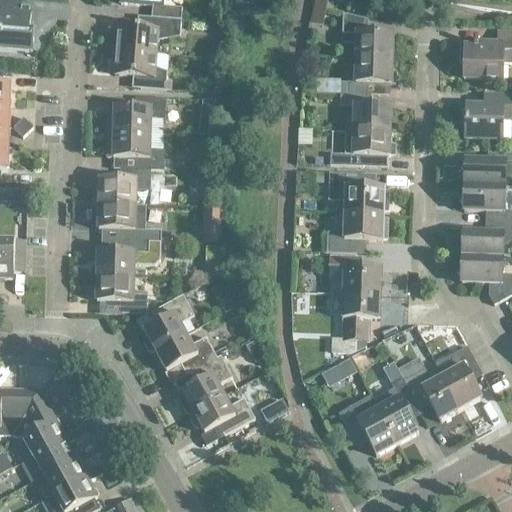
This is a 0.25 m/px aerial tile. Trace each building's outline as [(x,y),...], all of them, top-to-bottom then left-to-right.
[(0,0),(0,53),(32,56),(33,39),(29,39),(31,14),(13,13),(14,0),(0,0)] [(163,0),(120,0),(120,6),(152,8),(151,20),(180,23),(181,11),(162,9),(163,0)] [(308,27),(323,28),(328,3),(315,0),(313,0),(309,25),(308,27)] [(356,61),(392,63),(393,38),(367,37),(368,23),(343,17),(342,46),(356,46),(356,61)] [(157,44),(168,42),(179,40),(180,23),(151,20),(146,20),(145,32),(118,30),(116,54),(156,57),(157,44)] [(511,69),(511,46),(464,45),(460,45),(460,65),(464,65),(463,81),(502,82),(503,69),(511,69)] [(155,70),(156,57),(116,54),(114,78),(141,80),(140,92),(164,94),(165,74),(155,70)] [(391,87),(395,87),(395,76),(391,76),(392,63),(356,61),(355,86),(341,86),(340,97),(365,98),(366,87),(391,88),(391,87)] [(0,108),(9,109),(9,87),(3,87),(4,74),(0,74),(0,108)] [(365,109),(365,98),(340,97),(340,108),(354,109),(354,133),(390,135),(390,110),(365,109)] [(511,98),(485,98),(484,110),(466,109),(465,141),(501,142),(502,121),(511,121),(511,98)] [(108,136),(150,137),(150,122),(165,122),(165,101),(140,101),(140,112),(109,111),(108,136)] [(0,108),(0,130),(8,131),(9,109),(0,108)] [(225,140),(237,141),(240,116),(228,115),(225,140)] [(18,126),(28,136),(33,132),(23,122),(18,126)] [(28,136),(18,126),(13,131),(23,141),(28,136)] [(206,138),(211,140),(213,130),(199,129),(198,137),(206,138)] [(0,130),(0,152),(7,152),(8,131),(0,130)] [(389,148),(390,135),(354,133),(354,134),(345,134),(344,158),(338,158),(330,157),(329,169),(363,170),(363,159),(389,160),(389,158),(395,158),(395,148),(389,148)] [(164,151),(150,151),(150,137),(108,136),(107,161),(139,162),(138,173),(150,173),(163,173),(164,151)] [(511,154),(493,154),(492,165),(465,164),(464,189),(505,190),(505,191),(511,191),(511,154)] [(135,209),(136,194),(150,194),(150,173),(138,173),(125,172),(125,183),(100,183),(99,208),(135,209)] [(324,186),(324,177),(315,176),(314,186),(324,186)] [(345,205),(344,217),(383,218),(384,192),(358,191),(359,177),(329,176),(328,204),(345,205)] [(491,215),(491,226),(511,226),(511,215),(504,215),(505,191),(505,190),(464,189),(463,214),(491,215)] [(124,244),(161,245),(171,245),(171,239),(168,236),(161,236),(161,234),(135,233),(135,209),(99,208),(98,233),(124,233),(124,244)] [(223,211),(206,211),(205,211),(204,224),(206,224),(222,225),(223,211)] [(383,222),(383,218),(344,217),(344,231),(340,231),(327,237),(326,256),(356,257),(357,243),(382,244),(382,242),(387,242),(388,222),(383,222)] [(511,226),(491,226),(490,237),(462,236),(462,262),(502,263),(503,247),(504,247),(511,241),(511,226)] [(25,244),(0,243),(0,281),(13,282),(13,276),(25,276),(25,244)] [(98,255),(97,280),(133,281),(134,268),(154,269),(161,263),(161,245),(124,244),(123,255),(98,255)] [(221,251),(208,251),(206,251),(206,260),(212,260),(221,260),(221,251)] [(343,283),(343,297),(380,298),(381,273),(354,272),(354,261),(330,260),(329,283),(343,283)] [(511,298),(511,288),(511,286),(511,278),(502,278),(502,263),(462,262),(461,286),(489,287),(489,298),(494,308),(511,298)] [(133,293),(133,281),(97,280),(97,305),(122,306),(122,316),(147,317),(147,296),(137,296),(133,293)] [(380,298),(343,297),(342,322),(343,322),(342,342),(331,341),(331,357),(352,357),(366,351),(367,328),(364,328),(364,323),(380,323),(380,298)] [(154,354),(155,354),(186,338),(180,327),(194,319),(183,298),(152,315),(158,326),(143,333),(147,341),(144,343),(144,346),(148,354),(152,355),(154,354)] [(192,348),(186,338),(155,354),(166,375),(180,368),(186,379),(190,377),(228,354),(226,350),(214,356),(206,340),(192,348)] [(452,375),(443,380),(461,413),(481,402),(468,379),(479,373),(467,350),(445,362),(452,375)] [(193,415),(193,416),(224,399),(218,388),(232,381),(224,366),(232,362),(228,354),(190,377),(195,387),(181,395),(186,403),(184,404),(182,408),(186,415),(190,416),(193,415)] [(339,358),(338,371),(364,372),(364,359),(339,358)] [(425,372),(411,380),(405,371),(398,375),(416,408),(427,402),(440,425),(461,413),(443,380),(433,386),(425,372)] [(399,402),(378,413),(397,448),(418,436),(407,416),(418,411),(416,408),(398,375),(397,373),(395,374),(396,376),(396,380),(396,383),(396,385),(395,385),(391,388),(399,402)] [(2,393),(0,393),(0,439),(8,440),(40,395),(2,394),(2,393)] [(55,423),(40,395),(8,440),(22,441),(33,460),(66,442),(64,437),(55,423)] [(197,431),(200,430),(204,437),(218,429),(224,440),(255,423),(244,402),(230,409),(224,399),(193,416),(194,417),(191,418),(190,422),(194,430),(197,431)] [(267,427),(289,416),(284,406),(263,417),(267,427)] [(376,459),(397,448),(378,413),(358,424),(350,410),(339,416),(355,445),(365,439),(376,459)] [(70,434),(64,437),(66,442),(33,460),(20,467),(30,486),(43,479),(76,461),(69,447),(75,443),(70,434)] [(89,485),(103,477),(98,468),(84,475),(76,461),(43,479),(54,498),(87,480),(89,485)] [(97,500),(89,485),(87,480),(54,498),(41,505),(44,511),(99,511),(100,511),(94,502),(97,500)]
